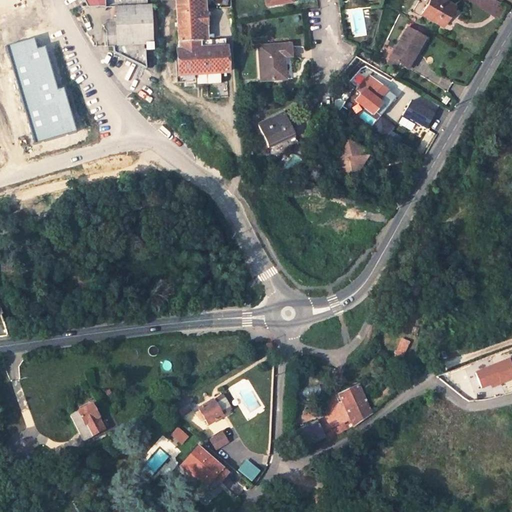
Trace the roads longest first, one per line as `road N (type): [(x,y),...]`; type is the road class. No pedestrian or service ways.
road 1 (secondary): [(511,31),(375,270),(356,293),(308,313)]
road 2 (secondary): [(268,317),(0,347)]
road 3 (unclassified): [(280,297),(219,196),(122,139)]
road 4 (residential): [(277,467),(331,450),(430,379)]
road 5 (unclassified): [(122,139),(54,0)]
road 6 (residential): [(415,511),(277,467)]
road 7 (unclassified): [(277,467),(287,335)]
road 8 (unclassified): [(0,178),(122,139)]
